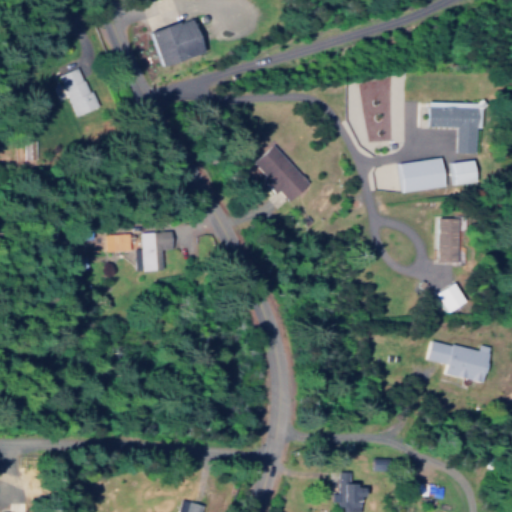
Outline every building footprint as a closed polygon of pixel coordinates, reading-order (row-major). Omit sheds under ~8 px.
[(142,65),(130,31),(159,21),(160,24),(171,20),(182,51),(142,65)] [(56,71),(75,62),(86,87),(90,86),(93,94),(92,95),(95,101),(73,110),(56,71)] [(426,97),(476,100),(473,147),(453,146),(454,122),(425,121),(426,97)] [(270,140),(305,177),(286,195),(276,184),(272,188),(258,173),(262,169),(251,158),(270,140)] [(387,163),(391,192),(436,185),(432,156),(387,163)] [(439,162),(440,184),(462,183),(461,161),(439,162)] [(434,213),(460,213),(460,255),(434,255),(434,213)] [(122,250),(122,232),(103,232),(104,250),(122,250)] [(425,290),(435,311),(453,302),(444,282),(425,290)] [(441,367),(443,359),(423,354),(428,335),(448,340),(448,339),(475,345),(477,340),(486,342),(477,376),(441,367)] [(329,493),(324,493),(324,504),(335,504),(335,511),(352,511),(352,487),(344,487),(344,472),(329,472),(329,493)]
